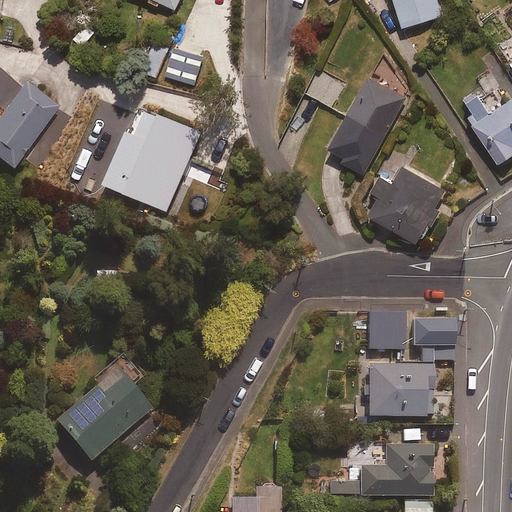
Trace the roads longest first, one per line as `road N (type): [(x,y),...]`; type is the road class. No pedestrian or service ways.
road 1 (residential): [(342,276),(298,289),(277,307),(158,511)]
road 2 (residential): [(342,276),(260,130),(255,0)]
road 3 (tertiary): [(493,511),(511,328)]
road 4 (residential): [(511,276),(342,276)]
